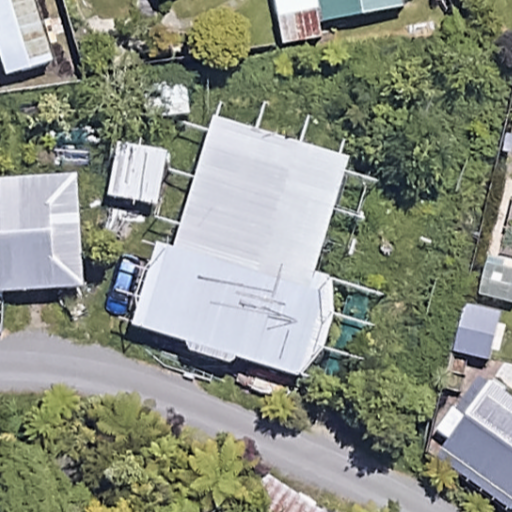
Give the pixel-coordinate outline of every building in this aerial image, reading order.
[(53,59),(35,0),(0,0),(0,53),(6,74),(53,59)] [(404,6),(402,0),(319,0),(322,19),(404,6)] [(197,36),(129,287),(305,334),(373,83),(197,36)] [(0,287),(83,285),(80,173),(0,175),(0,287)] [(499,311),(461,302),(451,349),(488,358),(499,311)] [(511,318),(493,350),(511,360),(511,318)] [(511,395),(487,376),(436,442),(511,500),(511,395)] [(327,511),(268,470),(238,511),(327,511)]
